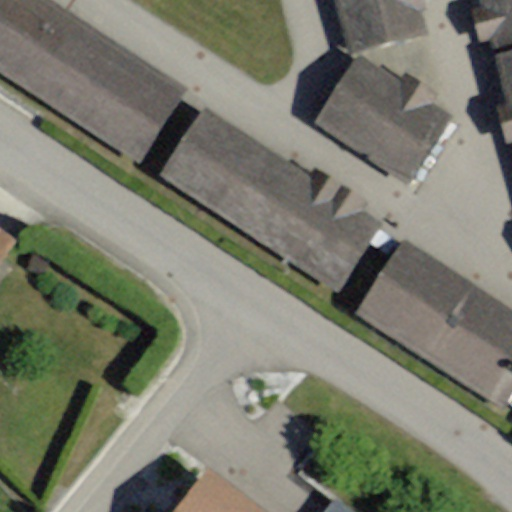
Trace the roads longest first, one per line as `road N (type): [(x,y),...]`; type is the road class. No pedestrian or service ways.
road 1 (unclassified): [(511,496),(249,306)]
road 2 (unclassified): [(249,306),(0,133)]
road 3 (residential): [(249,306),(92,511)]
